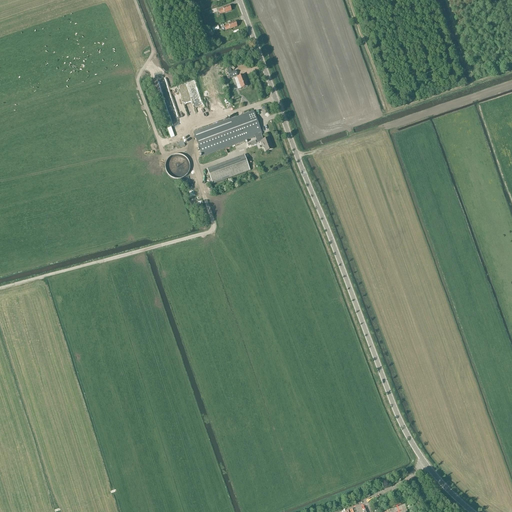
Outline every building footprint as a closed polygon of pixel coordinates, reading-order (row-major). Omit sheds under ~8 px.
[(224,13),(231,11),(229,6),(223,8),(223,9),(218,10),(220,14),(224,13)] [(230,29),(237,26),(235,22),(228,24),(229,25),(224,26),(225,30),(230,29)] [(241,88),(247,86),(243,75),(237,77),(241,88)] [(200,101),(194,81),(187,83),(193,103),(200,101)] [(170,89),(173,104),(182,101),(178,86),(170,89)] [(266,152),(273,149),(269,138),(263,141),(261,134),(262,134),(253,111),(193,133),(202,156),(255,137),(257,143),(261,142),(263,147),(264,147),(266,152)] [(212,185),(250,171),(245,156),(207,170),(212,185)]
